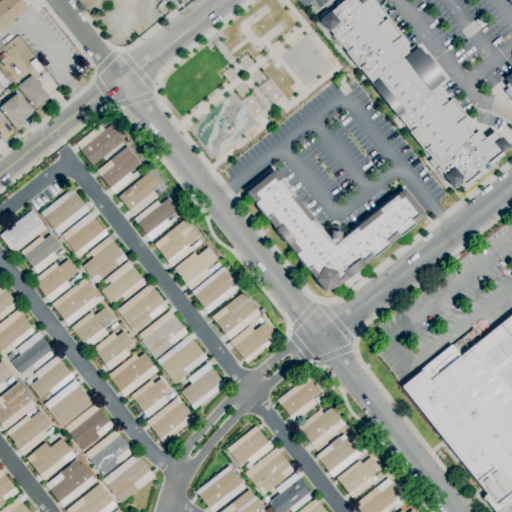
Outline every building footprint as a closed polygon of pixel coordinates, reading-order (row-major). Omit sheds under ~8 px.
[(0,48),(0,0),(19,0),(27,9),(0,30),(0,42),(3,46),(0,48)] [(454,188),(453,186),(452,187),(443,177),(445,175),(424,150),(423,151),(409,133),(410,132),(398,117),(397,117),(371,85),(371,84),(359,69),(358,70),(344,53),(346,52),(340,45),(339,46),(331,36),(332,35),(328,30),(327,31),(318,21),(330,11),(330,12),(336,7),(344,0),(370,0),(386,19),(387,19),(401,35),(400,36),(409,49),(413,45),(416,49),(417,47),(424,56),(426,54),(439,70),(437,72),(444,80),(442,81),(445,85),(441,88),(450,100),(451,99),(466,117),(464,117),(476,132),(477,131),(484,139),(493,132),(499,139),(501,137),(508,146),(486,164),(485,164),(478,170),(479,172),(478,173),(481,176),(467,187),(464,184),(463,185),(461,183),(454,188)] [(37,74),(29,64),(34,60),(42,70),(37,74)] [(511,70),(501,79),(511,94),(511,70)] [(34,110),(16,87),(31,75),(38,84),(39,83),(41,85),(40,86),(49,98),(45,101),(46,103),(41,107),(40,105),(34,110)] [(17,131),(16,130),(15,131),(0,111),(0,105),(16,93),(30,110),(32,113),(26,117),(26,118),(23,120),(25,122),(24,123),(26,124),(17,131)] [(0,138),(0,116),(12,131),(14,134),(4,141),(1,138),(0,138)] [(92,166),(79,150),(75,144),(99,125),(103,130),(110,125),(123,141),(92,166)] [(113,194),(95,172),(126,147),(140,164),(129,173),(131,175),(136,171),(139,175),(134,179),(133,178),(113,194)] [(423,215),(335,286),(321,291),(243,193),(273,169),(327,239),(328,231),(339,232),(337,240),(402,189),(423,215)] [(133,217),(117,197),(148,172),(160,186),(153,192),(154,194),(158,191),(161,194),(133,217)] [(57,236),(40,213),(71,189),(89,211),(57,236)] [(150,241),(133,220),(156,201),(159,205),(168,198),(178,210),(166,220),(167,221),(172,217),(175,221),(170,225),(150,241)] [(13,255),(0,238),(0,234),(31,210),(41,223),(45,229),(13,255)] [(78,261),(77,259),(77,258),(74,260),(71,257),(74,255),(73,254),(70,256),(65,249),(69,246),(60,236),(90,213),(106,235),(81,254),(83,257),(78,261)] [(171,267),(153,245),(165,235),(165,234),(184,219),(198,237),(187,246),(189,248),(193,245),(196,248),(171,267)] [(37,274),(20,252),(40,236),(43,240),(50,235),(59,247),(53,253),(55,256),(57,254),(59,257),(37,274)] [(95,284),(82,266),(92,258),(91,256),(86,259),(84,257),(88,253),(109,237),(126,259),(95,284)] [(190,290),(176,273),(173,270),(194,253),(196,256),(207,247),(217,260),(206,269),(207,271),(211,268),(214,271),(190,290)] [(49,303),(32,281),(55,263),(57,267),(61,264),(60,262),(63,260),(64,262),(67,259),(77,272),(65,281),(69,287),(49,303)] [(110,305),(99,291),(106,286),(102,281),(106,278),(128,261),(145,284),(123,301),(120,296),(110,305)] [(215,271),(212,267),(218,263),(220,266),(215,271)] [(207,314),(190,292),(222,267),(239,289),(207,314)] [(71,285),(69,282),(74,278),(75,280),(76,279),(74,277),(79,274),(81,277),(71,285)] [(67,327),(54,309),(50,305),(85,278),(97,295),(94,297),(95,298),(97,296),(101,300),(98,302),(98,303),(67,327)] [(134,334),(116,311),(149,284),(167,307),(134,334)] [(0,319),(0,285),(1,285),(17,306),(0,319)] [(229,340),(211,318),(241,292),(260,315),(229,340)] [(87,350),(70,328),(90,312),(93,316),(104,308),(114,320),(103,329),(107,334),(87,350)] [(1,351),(0,349),(0,323),(16,310),(33,332),(13,348),(10,344),(1,351)] [(153,360),(136,336),(169,310),(187,334),(153,360)] [(511,500),(498,511),(492,511),(482,498),(486,494),(400,388),(420,371),(419,370),(451,345),(460,356),(511,314),(511,500)] [(246,364),(229,342),(249,326),(253,331),(261,325),(256,320),(260,317),(264,323),(265,322),(278,339),(246,364)] [(108,333),(106,330),(115,323),(118,326),(108,333)] [(109,371),(92,349),(112,333),(115,337),(123,331),(132,344),(125,350),(129,355),(109,371)] [(19,375),(10,363),(10,362),(6,357),(10,354),(14,360),(19,355),(15,350),(38,332),(55,354),(34,370),(31,366),(19,375)] [(174,384),(156,361),(189,335),(206,358),(186,374),(174,384)] [(124,398),(107,376),(134,355),(137,358),(143,354),(157,371),(124,398)] [(38,399),(24,381),(28,378),(32,384),(37,380),(33,374),(56,356),(73,377),(51,395),(48,391),(38,399)] [(0,391),(0,361),(1,361),(12,375),(1,383),(2,385),(6,382),(9,385),(0,391)] [(194,408),(181,391),(192,383),(188,378),(208,362),(225,384),(194,408)] [(293,423),(276,401),(308,376),(320,392),(312,399),(316,404),(293,423)] [(62,427),(44,404),(76,379),(94,401),(80,412),(80,413),(62,427)] [(146,418),(130,396),(150,380),(153,384),(160,379),(170,391),(163,397),(167,402),(146,418)] [(4,431),(0,425),(0,396),(17,383),(31,400),(30,401),(35,406),(4,431)] [(318,404),(314,399),(322,393),(325,398),(318,404)] [(162,444),(145,422),(177,398),(194,419),(162,444)] [(81,451),(64,428),(95,404),(113,427),(81,451)] [(314,449),(297,427),(319,410),(322,414),(330,408),(341,422),(343,421),(345,425),(344,426),(314,449)] [(22,456),(12,443),(13,443),(5,433),(26,416),(29,419),(39,411),(51,425),(43,431),(45,433),(53,427),(55,430),(22,456)] [(249,466),(245,462),(247,461),(246,460),(238,466),(226,450),(255,426),(272,448),(251,465),(250,465),(249,466)] [(102,477),(84,454),(115,430),(133,452),(102,477)] [(331,478),(315,456),(330,445),(329,444),(338,437),(338,438),(343,434),(346,438),(351,434),(361,447),(355,451),(357,453),(364,448),(366,452),(360,457),(359,456),(331,478)] [(43,481),(25,459),(32,454),(31,453),(45,442),(49,448),(61,439),(75,457),(43,481)] [(262,496),(259,491),(258,491),(244,474),(275,448),(293,471),(262,496)] [(119,504),(101,481),(135,454),(153,477),(119,504)] [(352,500),(336,479),(358,461),(361,464),(369,457),(379,469),(370,476),(372,478),(374,477),(377,480),(375,481),(375,482),(352,500)] [(62,508),(44,486),(59,474),(59,473),(76,459),(80,465),(82,464),(92,476),(91,477),(95,482),(62,508)] [(214,511),(210,511),(195,492),(228,466),(245,488),(214,511)] [(0,506),(0,469),(18,492),(5,502),(5,503),(0,506)] [(284,511),(274,511),(267,503),(278,494),(275,489),(294,473),(304,485),(303,486),(308,493),(307,494),(310,499),(293,511),(291,511),(288,509),(284,511)] [(391,511),(359,511),(354,505),(376,488),(379,492),(392,483),(401,495),(393,502),(394,504),(397,502),(399,505),(397,507),(391,511)] [(109,511),(65,511),(99,484),(116,507),(109,511)] [(220,511),(231,504),(231,503),(248,490),(262,507),(255,511),(220,511)] [(0,511),(0,510),(17,498),(27,511),(0,511)] [(298,511),(314,499),(324,511),(298,511)]
